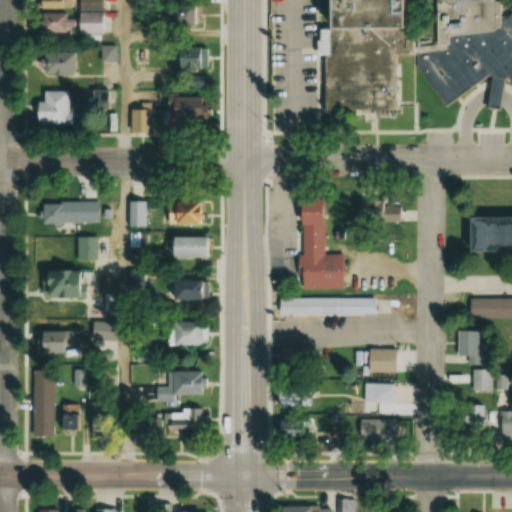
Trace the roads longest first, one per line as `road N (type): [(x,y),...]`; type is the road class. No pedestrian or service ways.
road 1 (residential): [(511,158),(0,163)]
road 2 (residential): [(6,511),(7,0)]
road 3 (primary): [(246,511),(245,0)]
road 4 (residential): [(431,511),(433,159)]
road 5 (tertiary): [(511,476),(246,477)]
road 6 (secondary): [(246,477),(0,476)]
